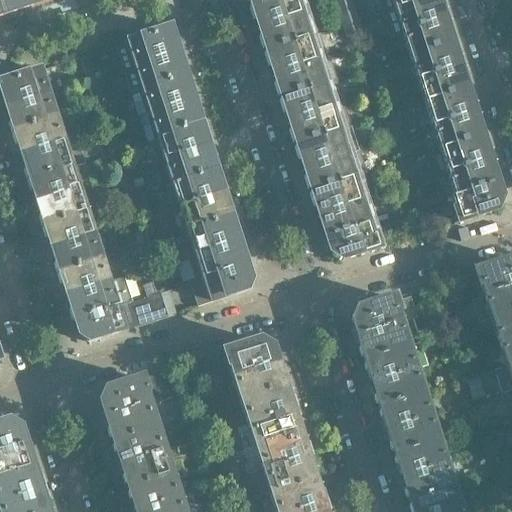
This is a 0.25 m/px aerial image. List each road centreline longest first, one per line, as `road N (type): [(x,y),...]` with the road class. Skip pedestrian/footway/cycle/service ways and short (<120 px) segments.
road 1 (residential): [(305,303),(206,0)]
road 2 (residential): [(305,303),(49,386)]
road 3 (residential): [(373,511),(305,303)]
road 4 (residential): [(511,234),(305,303)]
road 5 (residential): [(49,386),(0,224)]
road 6 (residential): [(470,0),(511,141)]
road 7 (residential): [(86,511),(49,386)]
